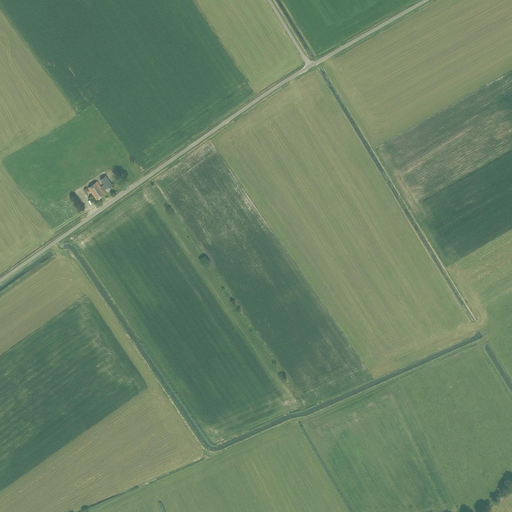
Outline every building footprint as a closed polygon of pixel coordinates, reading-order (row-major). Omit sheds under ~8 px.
[(95,115),(89,120),(100,135),(105,131),(103,129),(105,128),(103,125),(107,121),(103,116),(98,120),(95,115)] [(78,140),(91,132),(86,123),(69,134),(71,137),(61,144),(66,151),(73,147),(72,145),(78,141),(78,140)] [(48,128),(35,135),(36,138),(49,132),(48,128)] [(49,149),(39,155),(45,165),(61,155),(59,151),(61,149),(59,146),(51,151),(49,149)] [(64,160),(79,184),(104,168),(92,149),(86,152),(84,148),(64,160)] [(6,168),(13,164),(10,159),(3,162),(6,168)] [(97,200),(106,194),(104,191),(119,180),(113,171),(106,176),(88,188),(97,200)] [(54,183),(46,187),(48,190),(45,193),(46,195),(57,188),(54,183)]
